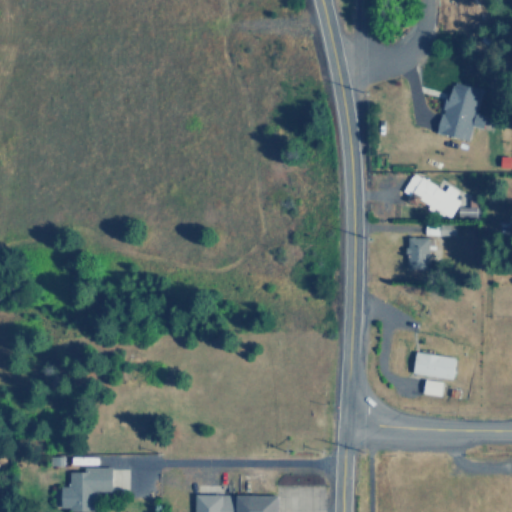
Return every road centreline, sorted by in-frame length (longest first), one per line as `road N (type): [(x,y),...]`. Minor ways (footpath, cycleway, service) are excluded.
road 1 (secondary): [(320,0),(340,98),(350,231),(338,511)]
road 2 (residential): [(341,462),(98,462)]
road 3 (tertiary): [(511,430),(342,429)]
road 4 (residential): [(334,62),(414,45),(423,0)]
